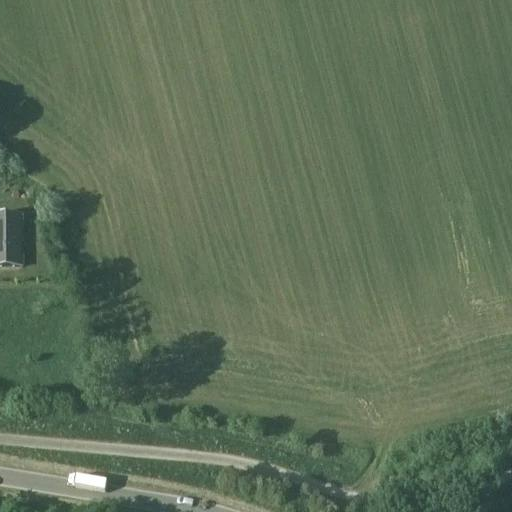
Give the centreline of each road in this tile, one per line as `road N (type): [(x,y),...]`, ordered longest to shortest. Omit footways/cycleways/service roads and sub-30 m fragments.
road 1 (track): [(0,438),(205,457),(402,510),(461,503),(511,470)]
road 2 (unclassified): [(209,511),(0,476)]
